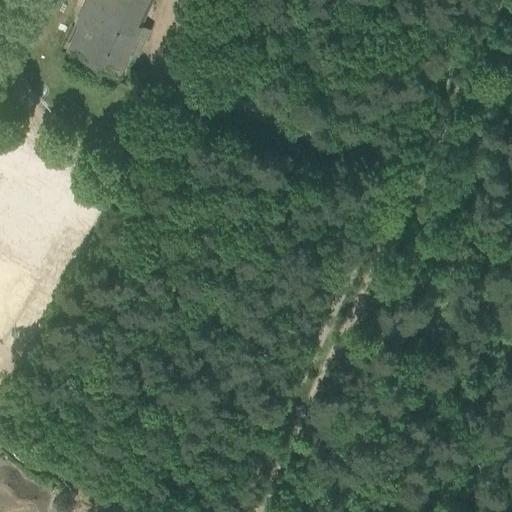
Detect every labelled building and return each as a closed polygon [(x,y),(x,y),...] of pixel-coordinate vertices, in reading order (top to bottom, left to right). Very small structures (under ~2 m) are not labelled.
[(84,0),(76,19),(96,28),(83,57),(117,73),(151,0),(84,0)] [(53,157),(43,174),(77,194),(100,208),(109,190),(53,157)] [(107,159),(98,175),(115,184),(123,168),(107,159)] [(0,336),(27,291),(5,278),(10,270),(0,263),(0,336)] [(11,429),(3,440),(6,442),(15,448),(23,436),(11,429)] [(119,490),(110,508),(118,511),(122,511),(129,499),(131,495),(119,490)]
